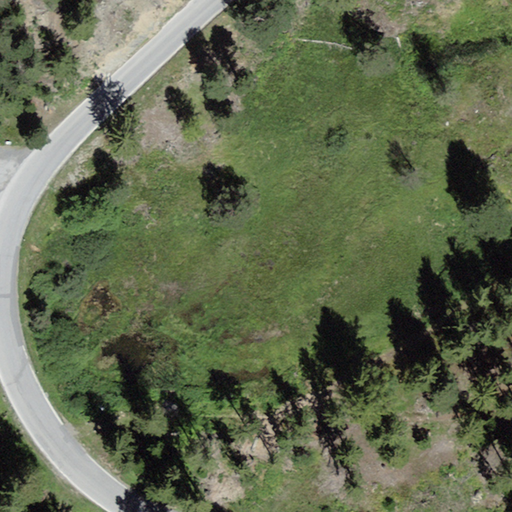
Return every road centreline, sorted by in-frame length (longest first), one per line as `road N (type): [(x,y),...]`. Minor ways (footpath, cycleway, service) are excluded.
road 1 (unclassified): [(0,319),(2,248),(35,180),(80,124),(215,0)]
road 2 (unclassified): [(116,511),(68,469),(26,414),(0,335)]
